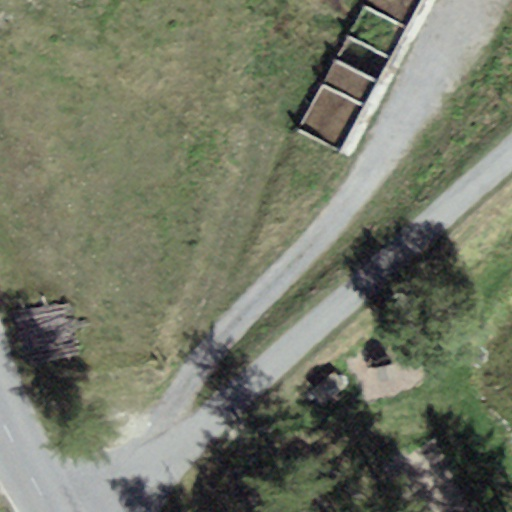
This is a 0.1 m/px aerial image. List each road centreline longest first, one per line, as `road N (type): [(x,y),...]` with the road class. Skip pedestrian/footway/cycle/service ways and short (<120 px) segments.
road 1 (track): [(464,0),(337,213),(199,357),(128,486)]
road 2 (unclassified): [(100,511),(511,153)]
